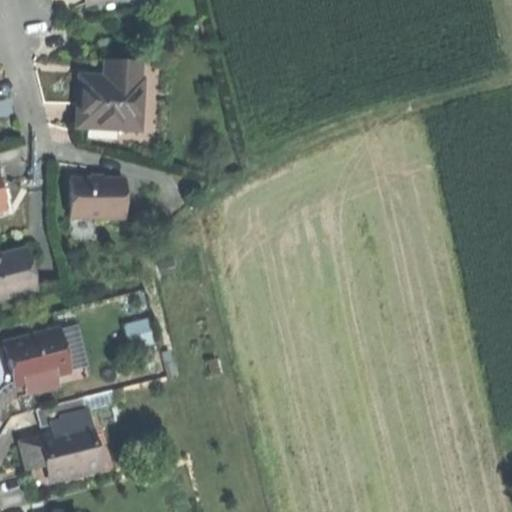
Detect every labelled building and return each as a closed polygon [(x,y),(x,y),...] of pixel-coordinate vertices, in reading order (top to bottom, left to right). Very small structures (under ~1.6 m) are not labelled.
[(98,62),(97,79),(107,80),(108,62),(98,62)] [(108,62),(107,80),(142,81),(142,64),(108,62)] [(97,79),(82,79),(81,101),(80,128),(140,130),(142,81),(107,80),(97,79)] [(0,211),(8,210),(3,187),(0,175),(0,211)] [(125,180),(72,180),(72,196),(72,218),(125,218),(125,180)] [(0,256),(0,297),(37,289),(33,270),(28,250),(0,256)] [(128,323),(133,347),(157,341),(152,317),(128,323)] [(60,330),(9,342),(14,365),(19,383),(27,381),(60,373),(70,371),(60,330)] [(63,384),(60,373),(27,381),(29,392),(63,384)] [(43,428),(54,425),(90,417),(86,399),(38,410),(43,428)] [(54,425),(56,435),(92,427),(90,417),(54,425)] [(25,459),(27,468),(47,464),(51,482),(69,478),(68,474),(91,469),(87,447),(97,445),(92,427),(56,435),(21,443),(25,459)] [(102,470),(97,445),(87,447),(91,469),(92,472),(102,470)] [(69,478),(92,472),(91,469),(68,474),(69,478)]
